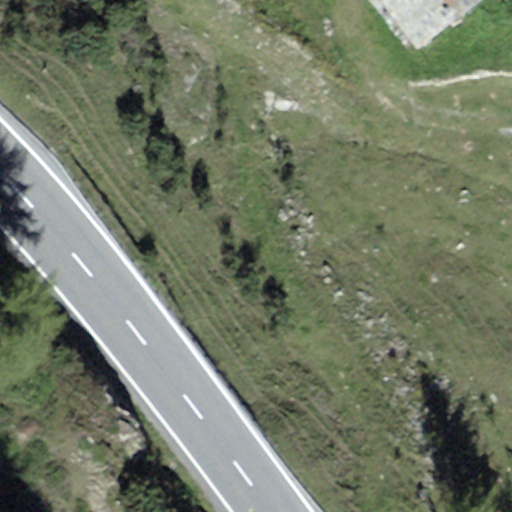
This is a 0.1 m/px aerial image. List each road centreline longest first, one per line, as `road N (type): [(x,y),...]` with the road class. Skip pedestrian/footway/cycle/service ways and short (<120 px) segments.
road 1 (primary): [(274,511),(140,333),(0,172)]
road 2 (track): [(356,0),(387,78),(419,116),(511,133)]
